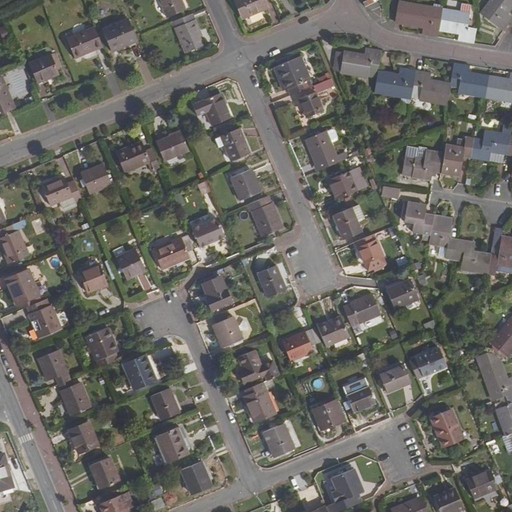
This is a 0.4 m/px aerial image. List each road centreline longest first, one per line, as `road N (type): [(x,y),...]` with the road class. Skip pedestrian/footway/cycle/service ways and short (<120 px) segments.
road 1 (residential): [(0,154),(237,59)]
road 2 (residential): [(237,59),(319,258)]
road 3 (residential): [(176,311),(250,485)]
road 4 (residential): [(397,462),(387,433),(250,485)]
road 5 (residential): [(344,14),(370,34),(511,60)]
